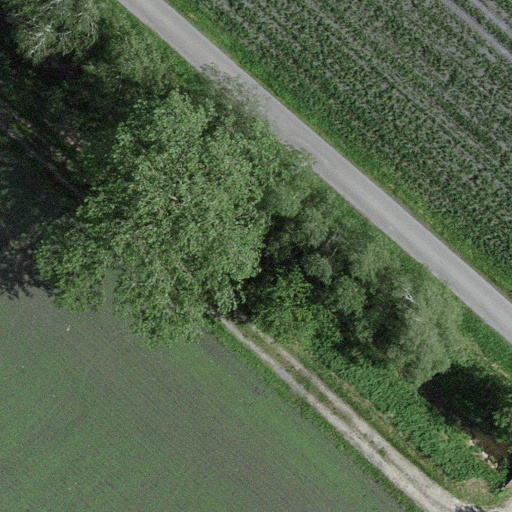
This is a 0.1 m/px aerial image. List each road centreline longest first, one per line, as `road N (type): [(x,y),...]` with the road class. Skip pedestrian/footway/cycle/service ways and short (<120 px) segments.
road 1 (track): [(0,129),(437,511)]
road 2 (track): [(118,0),(511,346)]
